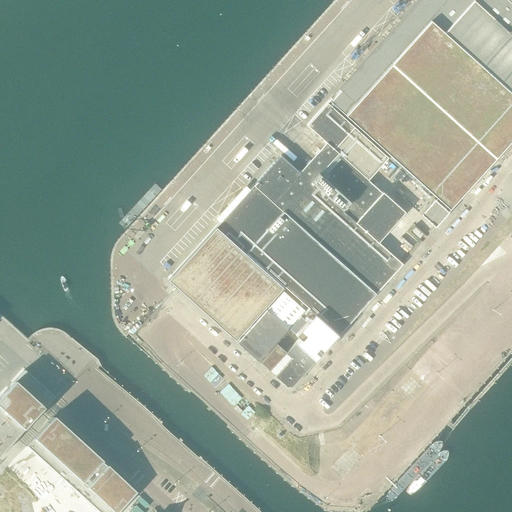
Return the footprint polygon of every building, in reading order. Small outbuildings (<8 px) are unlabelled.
[(331,99),(329,101),(330,101),(328,103),(388,158),(434,200),(448,212),(511,141),(511,0),(421,0),(391,35),(332,100),(331,99)] [(254,185),(375,295),(403,264),(378,242),(405,212),(382,192),(369,181),(388,158),(328,103),(307,126),(325,143),(299,172),(281,155),(277,160),(254,185)] [(364,307),(375,295),(254,185),(253,184),(167,280),(235,341),(284,286),(296,297),(315,314),(339,335),(364,307)] [(449,212),(434,200),(421,215),(435,227),(449,212)] [(424,235),(413,225),(408,231),(419,241),(424,235)] [(266,354),(288,330),(267,311),(238,343),(258,362),(266,354)] [(339,335),(315,314),(296,336),(299,339),(296,343),(315,361),(339,335)] [(287,352),(285,354),(270,371),(269,372),(287,387),(292,387),(315,361),(296,343),(295,343),(287,352)] [(270,371),(285,354),(287,352),(278,344),(267,356),(260,363),(270,371)] [(23,371),(0,396),(0,455),(11,444),(52,398),(23,371)] [(100,462),(51,418),(25,447),(70,489),(96,511),(123,511),(137,496),(134,493),(105,467),(104,468),(99,463),(100,462)]
